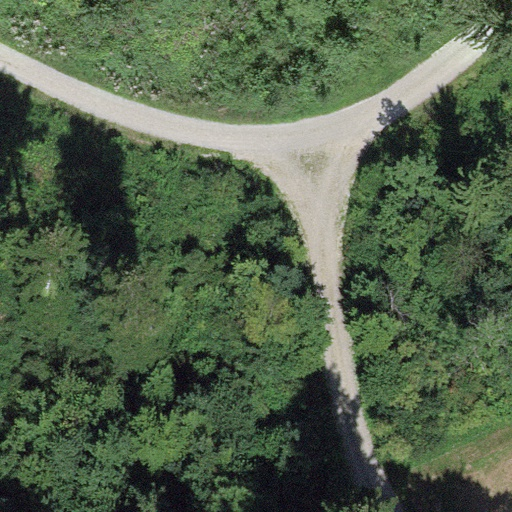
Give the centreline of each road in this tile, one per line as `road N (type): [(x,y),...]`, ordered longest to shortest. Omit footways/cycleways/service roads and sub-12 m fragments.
road 1 (track): [(0,60),(220,142),(321,145),(374,131),(511,10)]
road 2 (track): [(321,145),(323,253),(358,465),(374,511)]
